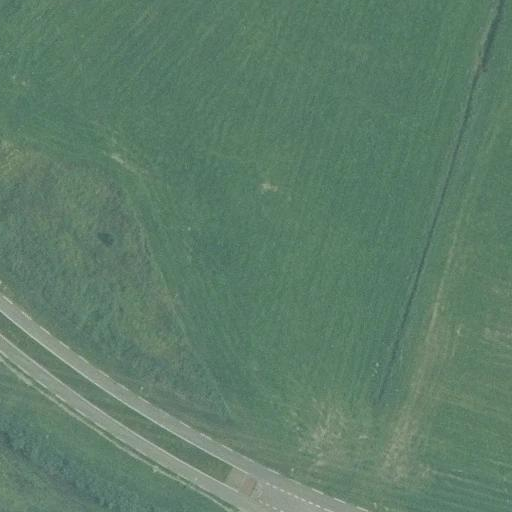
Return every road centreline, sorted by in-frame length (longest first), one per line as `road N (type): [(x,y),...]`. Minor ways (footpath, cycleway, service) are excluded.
road 1 (tertiary): [(314,500),(129,402),(0,301)]
road 2 (tertiary): [(0,343),(111,427),(258,511)]
